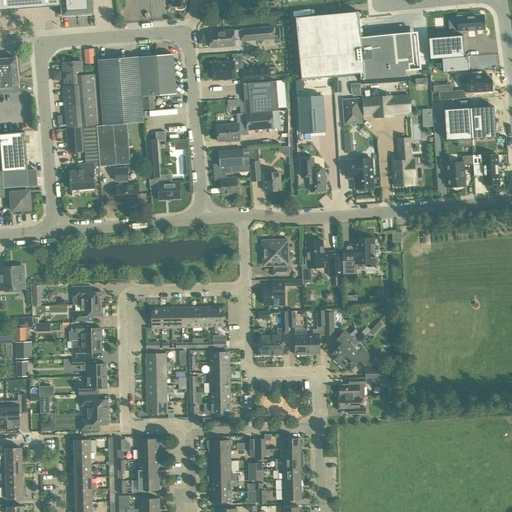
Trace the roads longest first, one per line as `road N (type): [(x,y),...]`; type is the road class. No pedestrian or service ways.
road 1 (residential): [(200,219),(189,52),(182,38),(166,33),(63,41),(42,54),(52,230)]
road 2 (residential): [(190,434),(125,422),(123,298),(149,289),(245,287)]
road 3 (residential): [(243,216),(511,206)]
road 4 (residential): [(52,230),(200,219)]
road 5 (residential): [(0,442),(38,443),(39,469),(54,469),(55,511)]
